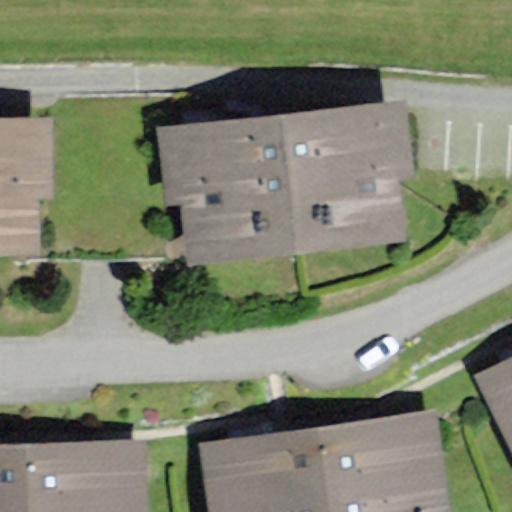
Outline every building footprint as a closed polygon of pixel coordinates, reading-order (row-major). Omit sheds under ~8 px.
[(405,103),(155,133),(172,274),(422,244),(405,103)] [(23,111),(0,111),(0,257),(23,257),(23,111)] [(511,341),(463,369),(511,455),(511,341)] [(436,511),(413,408),(199,454),(211,511),(436,511)] [(141,511),(139,438),(0,444),(0,511),(141,511)]
